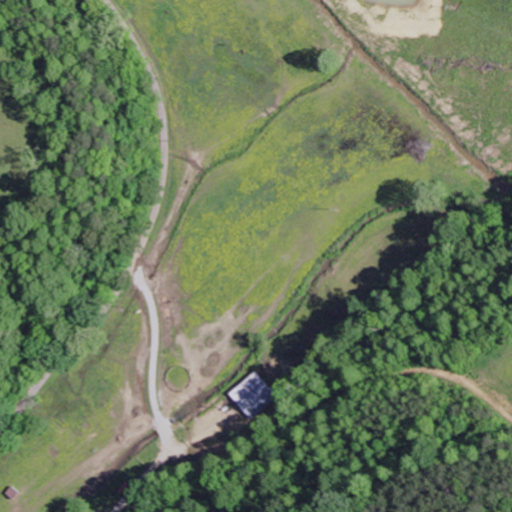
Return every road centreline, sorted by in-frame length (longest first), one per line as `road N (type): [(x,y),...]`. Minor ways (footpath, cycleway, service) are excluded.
road 1 (residential): [(106,319),(153,232),(170,187),(174,144),(154,57),(112,0)]
road 2 (residential): [(0,436),(106,319)]
